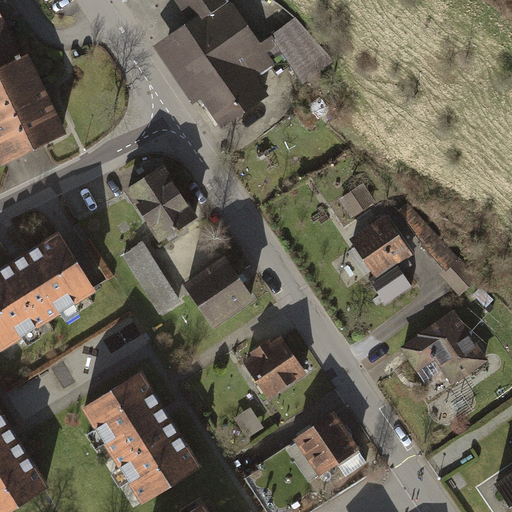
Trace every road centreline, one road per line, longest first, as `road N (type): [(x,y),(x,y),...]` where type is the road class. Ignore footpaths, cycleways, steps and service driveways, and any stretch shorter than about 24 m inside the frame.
road 1 (residential): [(438,511),(172,114)]
road 2 (residential): [(172,114),(104,159),(0,209)]
road 3 (residential): [(93,0),(172,114)]
